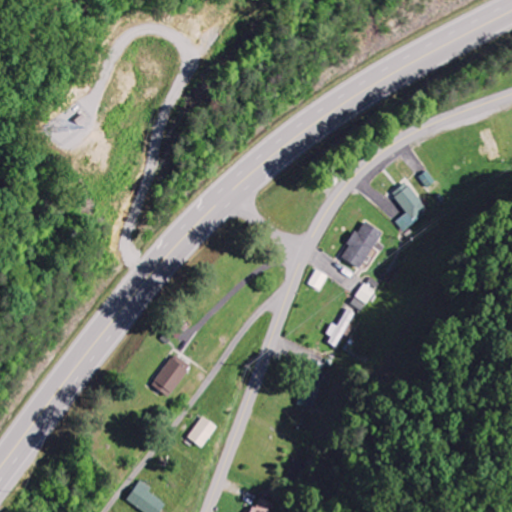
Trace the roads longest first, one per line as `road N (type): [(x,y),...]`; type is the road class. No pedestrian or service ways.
road 1 (trunk): [(511,9),(375,85),(240,185),(134,295),(0,465)]
road 2 (tertiary): [(511,95),(412,136),(341,195),(296,277),(207,511)]
road 3 (residential): [(94,511),(306,250),(253,203)]
